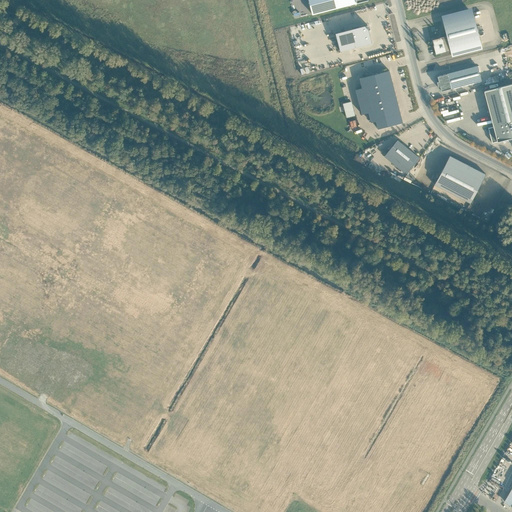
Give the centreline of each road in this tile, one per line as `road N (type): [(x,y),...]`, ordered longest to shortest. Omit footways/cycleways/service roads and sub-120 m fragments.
road 1 (track): [(0,6),(511,275)]
road 2 (residential): [(0,381),(225,511)]
road 3 (residential): [(397,0),(430,117),(450,138),(511,172)]
